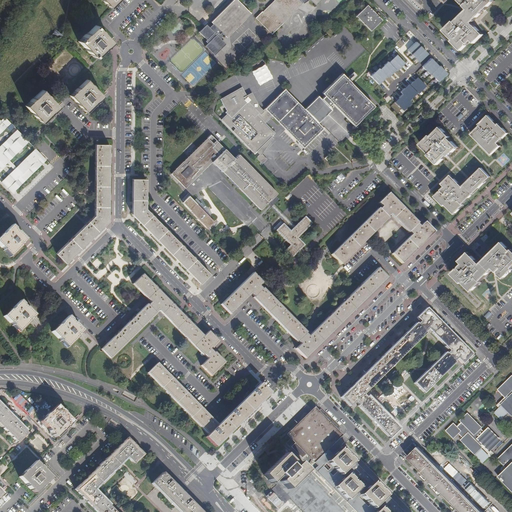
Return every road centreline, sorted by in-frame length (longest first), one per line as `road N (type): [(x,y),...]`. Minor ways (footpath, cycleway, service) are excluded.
road 1 (residential): [(118,227),(258,367),(292,368),(304,380)]
road 2 (residential): [(466,71),(379,160),(458,243)]
road 3 (residential): [(0,201),(37,239),(28,261),(54,289),(118,227)]
road 4 (secondary): [(160,444),(129,416),(73,386),(0,372)]
road 5 (secondary): [(0,382),(58,391),(160,444)]
road 6 (residential): [(126,59),(118,227)]
road 7 (residential): [(492,358),(385,463)]
road 8 (residential): [(314,380),(417,283)]
road 9 (residential): [(205,490),(304,389)]
